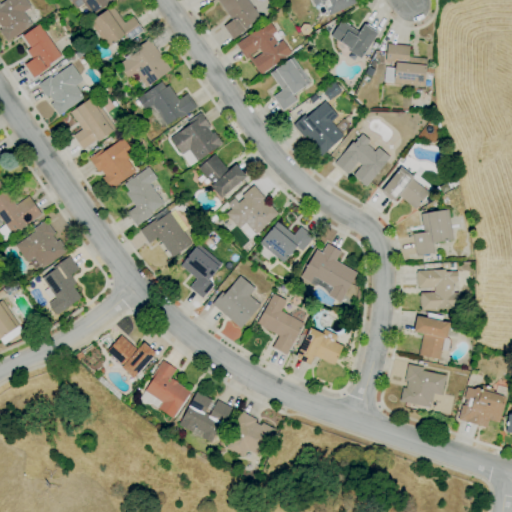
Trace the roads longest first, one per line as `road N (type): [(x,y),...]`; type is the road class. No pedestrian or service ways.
road 1 (residential): [(0,92),(137,289),(194,340),(258,382),(511,471)]
road 2 (residential): [(162,0),(281,165),(381,247),(380,325),(356,421)]
road 3 (residential): [(137,289),(67,341),(0,372)]
